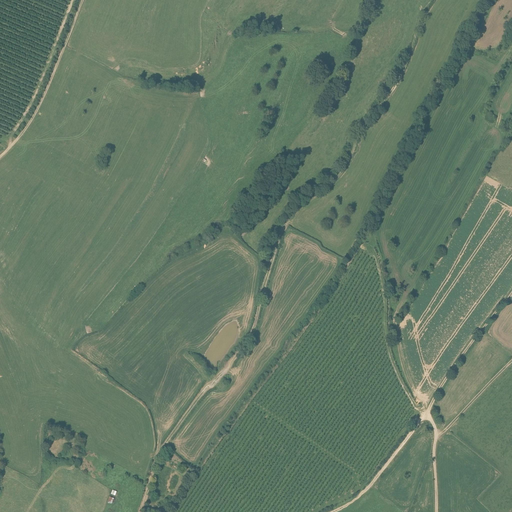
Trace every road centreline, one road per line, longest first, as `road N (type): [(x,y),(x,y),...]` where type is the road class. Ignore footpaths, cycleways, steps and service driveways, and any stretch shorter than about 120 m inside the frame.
road 1 (track): [(286,219),(250,332),(157,451),(140,511)]
road 2 (track): [(81,0),(36,111),(0,156)]
road 3 (track): [(511,286),(427,412)]
road 4 (track): [(325,511),(364,492),(427,412)]
